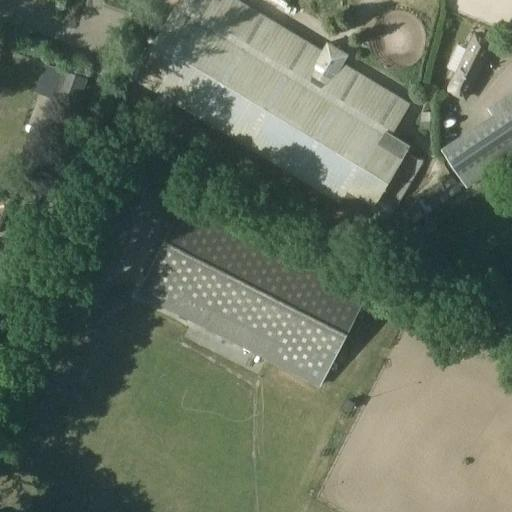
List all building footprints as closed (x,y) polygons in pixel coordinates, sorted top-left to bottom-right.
[(322,51),(236,0),(179,0),(132,78),(340,203),(340,204),(347,208),(340,219),(360,230),(373,209),(374,209),(410,145),(392,135),(410,103),(342,63),(348,55),(327,43),(322,51)] [(488,0),(489,4),(460,6),(461,17),(502,14),(502,22),(511,21),(511,9),(511,0),(488,0)] [(491,44),(475,37),(449,91),(465,98),(491,44)] [(62,72),(52,69),(45,90),(54,93),(52,99),(74,107),(85,77),(63,69),(62,72)] [(496,121),(445,155),(466,187),(511,157),(511,96),(489,111),(496,121)] [(185,205),(139,294),(318,385),(363,296),(185,205)]
